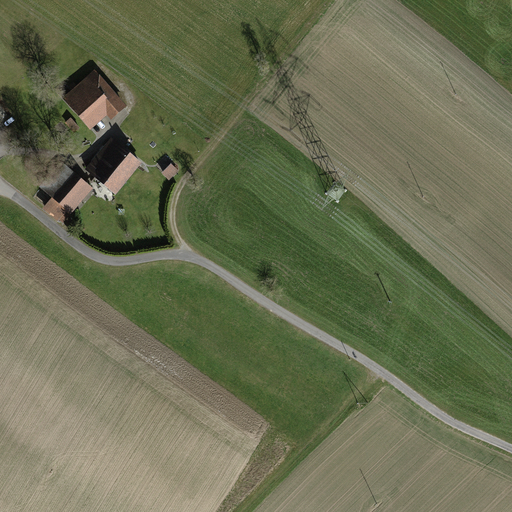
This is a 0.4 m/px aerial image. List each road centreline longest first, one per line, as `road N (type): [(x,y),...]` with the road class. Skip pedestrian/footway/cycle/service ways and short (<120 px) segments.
road 1 (unclassified): [(511,450),(452,423),(201,260),(99,257),(0,185)]
road 2 (track): [(193,257),(172,222),(176,193),(330,0)]
road 3 (track): [(378,372),(252,511)]
